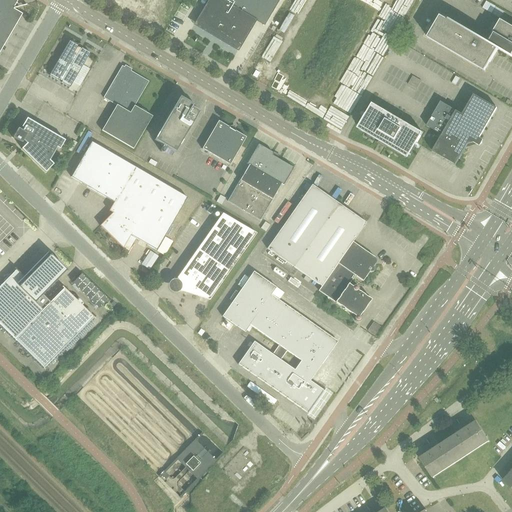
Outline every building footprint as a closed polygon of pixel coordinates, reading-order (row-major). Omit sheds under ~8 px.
[(0,0),(0,51),(7,39),(17,23),(22,14),(13,8),(18,7),(17,7),(16,3),(17,0),(0,0)] [(119,0),(119,1),(128,6),(131,0),(137,0),(167,17),(176,0),(119,0)] [(211,0),(198,22),(210,31),(211,31),(212,29),(225,37),(224,39),(238,45),(253,19),(264,26),(279,0),(211,0)] [(410,0),(318,0),(317,3),(315,6),(311,12),(309,16),(309,15),(306,22),(304,25),(300,31),(299,34),(298,34),(295,40),(293,44),(293,43),(289,50),(290,50),(278,69),(291,77),(288,83),(312,98),(316,91),(326,97),(327,96),(343,68),(350,56),(352,53),(365,31),(364,31),(370,21),(376,12),(374,11),(379,4),(401,16),(410,0)] [(500,18),(504,12),(496,6),(486,1),(482,8),(492,13),(500,18)] [(485,71),(490,62),(494,55),(498,49),(487,43),(488,42),(438,12),(437,13),(440,16),(427,38),(485,71)] [(487,43),(498,49),(511,57),(511,26),(501,20),(488,42),(487,43)] [(70,87),(78,74),(90,53),(81,48),(80,49),(77,47),(78,46),(69,41),(49,75),(57,80),(58,79),(62,81),(61,82),(70,87)] [(148,81),(130,71),(129,74),(125,72),(124,67),(122,66),(103,98),(116,106),(102,131),(133,149),(152,116),(134,106),(148,81)] [(426,126),(428,127),(442,135),(432,151),(456,165),(468,144),(474,142),(477,144),(477,145),(478,145),(479,145),(480,144),(481,144),(481,143),(482,142),(482,141),(482,140),(481,140),(481,139),(479,138),(497,108),(474,95),(462,114),(441,101),(426,126)] [(174,109),(172,108),(154,140),(175,153),(199,111),(191,107),(193,105),(192,104),(191,105),(180,99),(174,109)] [(363,128),(361,131),(379,141),(386,145),(405,156),(406,153),(410,155),(416,145),(415,145),(423,133),(373,103),(365,116),(359,125),(363,128)] [(57,148),(59,149),(65,140),(27,118),(21,127),(23,128),(21,131),(18,128),(12,138),(22,143),(23,141),(26,144),(21,149),(45,173),(53,164),(49,160),(57,148)] [(230,165),(246,137),(218,121),(202,149),(230,165)] [(112,213),(100,226),(123,248),(131,235),(156,250),(159,245),(187,198),(91,142),(71,177),(114,202),(109,211),(112,213)] [(247,164),(248,165),(227,201),(260,220),(281,184),(283,185),(293,168),(278,159),(277,160),(271,157),(273,153),(258,144),(247,164)] [(306,182),(303,188),(307,191),(311,185),(306,182)] [(321,286),(352,242),(366,223),(311,185),(307,191),(267,248),(306,276),(310,279),(321,286)] [(216,202),(221,205),(225,198),(220,195),(218,198),(216,202)] [(256,233),(222,213),(183,269),(176,279),(178,281),(180,283),(181,285),(181,288),(179,290),(208,299),(209,300),(209,299),(210,299),(256,233)] [(265,222),(261,229),(266,232),(270,225),(265,222)] [(374,257),(372,256),(352,242),(321,286),(318,291),(354,316),(354,318),(354,320),(355,321),(358,321),(359,321),(360,319),(360,317),(359,316),(371,299),(358,290),(358,288),(358,287),(357,286),(355,285),(353,285),(352,286),(349,284),(355,275),(362,281),(369,271),(370,272),(371,272),(372,272),(373,271),(373,270),(374,269),(374,268),(374,267),(373,267),(373,266),(375,262),(376,262),(376,261),(376,259),(375,258),(374,257)] [(0,286),(0,324),(44,368),(94,316),(65,287),(50,302),(41,294),(65,269),(54,258),(50,254),(49,255),(26,279),(16,269),(15,269),(16,270),(0,286)] [(336,341),(333,339),(278,301),(283,293),(253,272),(223,316),(244,331),(250,324),(279,345),(272,355),(254,342),(239,364),(257,377),(305,411),(308,413),(323,391),(321,389),(309,381),(318,368),(320,364),(336,341)] [(81,274),(72,283),(97,307),(99,309),(107,300),(81,274)] [(490,441),(475,420),(475,421),(447,439),(461,460),(490,441)] [(420,457),(434,478),(461,460),(447,439),(421,457),(420,456),(420,457)] [(200,463),(193,456),(185,464),(192,471),(200,463)] [(511,487),(511,469),(503,479),(511,487)]
